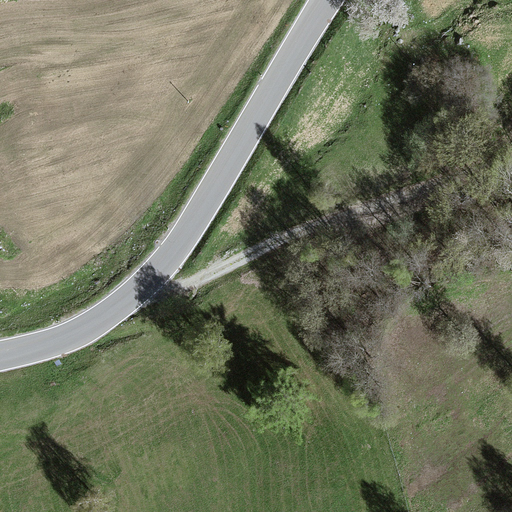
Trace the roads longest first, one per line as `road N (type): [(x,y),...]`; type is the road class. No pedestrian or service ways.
road 1 (tertiary): [(328,0),(156,269),(91,324),(0,353)]
road 2 (track): [(140,286),(156,291),(204,277),(511,161)]
